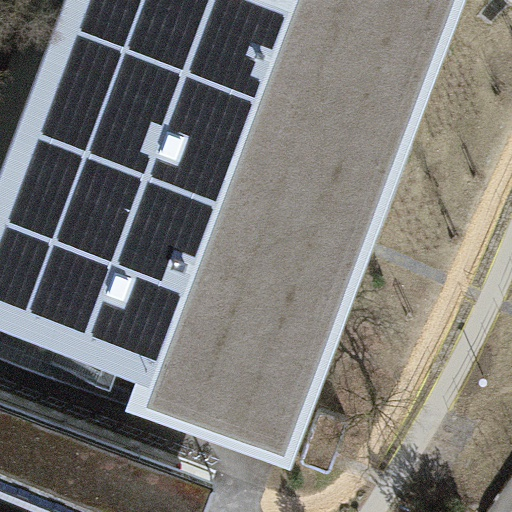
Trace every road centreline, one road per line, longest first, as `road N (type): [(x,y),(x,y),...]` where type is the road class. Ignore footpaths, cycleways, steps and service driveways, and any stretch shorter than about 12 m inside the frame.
road 1 (trunk): [(410,0),(35,511)]
road 2 (trunk): [(325,511),(511,215)]
road 3 (trunk): [(439,511),(511,402)]
